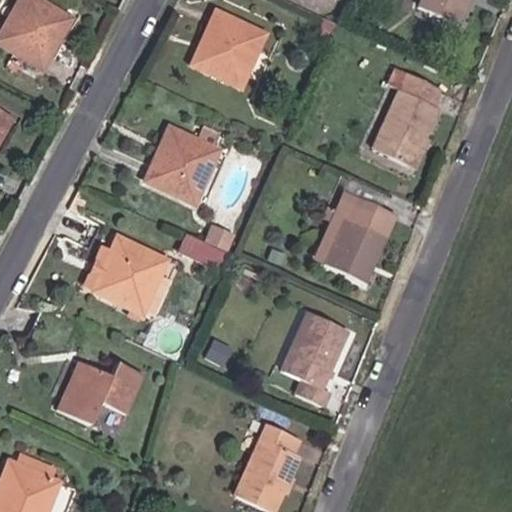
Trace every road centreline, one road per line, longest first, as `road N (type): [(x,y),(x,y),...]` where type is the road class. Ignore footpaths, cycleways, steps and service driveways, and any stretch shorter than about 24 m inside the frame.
road 1 (residential): [(343,511),(511,76)]
road 2 (residential): [(150,0),(0,277)]
